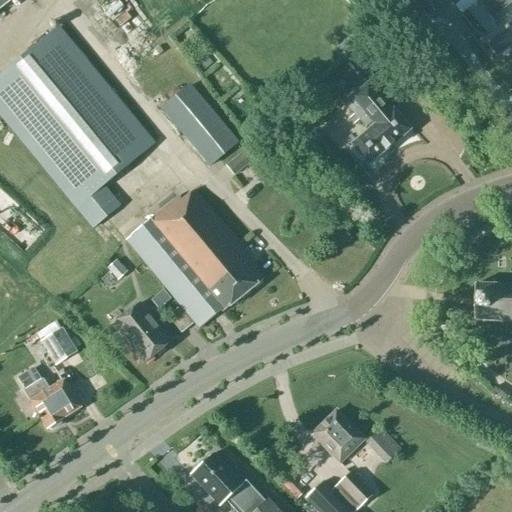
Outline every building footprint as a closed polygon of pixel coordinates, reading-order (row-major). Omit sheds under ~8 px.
[(10,0),(0,0),(0,8),(10,0)] [(412,0),(427,16),(445,0),(412,0)] [(511,44),(511,37),(495,17),(480,0),(479,0),(461,15),(476,33),(476,34),(496,58),(511,44)] [(511,0),(493,0),(503,11),(495,17),(511,37),(511,0)] [(102,186),(153,144),(58,28),(0,75),(0,115),(93,229),(119,207),(102,186)] [(348,61),(363,79),(383,63),(368,44),(348,61)] [(191,75),(208,63),(201,54),(185,66),(191,75)] [(367,165),(409,131),(392,111),(391,112),(367,84),(351,98),(354,102),(348,107),(364,127),(371,122),(374,126),(351,145),(367,165)] [(208,167),(237,143),(190,86),(161,110),(208,167)] [(323,152),(297,121),(283,132),(310,164),(323,152)] [(252,161),(243,150),(224,166),(233,176),(252,161)] [(249,259),(193,191),(181,201),(178,197),(125,241),(179,306),(167,317),(181,333),(193,323),(198,329),(220,311),(222,313),(263,279),(247,260),(249,259)] [(30,247),(34,222),(16,219),(14,229),(5,227),(2,243),(30,247)] [(109,262),(101,278),(115,285),(123,269),(109,262)] [(511,286),(473,285),(473,296),(473,300),(473,305),(473,310),(473,321),(511,322),(511,286)] [(142,365),(165,346),(152,330),(157,326),(139,304),(111,327),(142,365)] [(77,352),(62,328),(39,342),(54,366),(77,352)] [(33,371),(16,381),(29,402),(46,429),(80,408),(63,381),(48,390),(42,380),(40,381),(33,371)] [(339,464),(363,440),(336,411),(311,435),(339,464)] [(85,429),(71,438),(77,447),(90,437),(85,429)] [(378,429),(362,441),(380,464),(395,451),(378,429)] [(245,482),(239,487),(231,478),(233,476),(212,454),(189,475),(219,507),(225,502),(234,511),(277,511),(267,500),(264,502),(245,482)] [(331,490),(352,511),(355,511),(372,496),(349,472),(331,490)] [(352,511),(331,490),(323,481),(304,500),(315,511),(352,511)]
